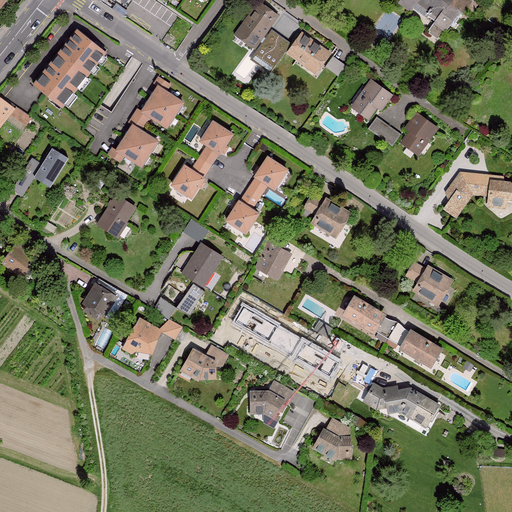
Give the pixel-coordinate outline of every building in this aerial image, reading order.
[(0,0),(0,13),(10,0),(0,0)] [(463,13),(472,1),(471,0),(399,0),(398,2),(410,11),(413,7),(427,17),(429,15),(436,20),(429,29),(431,31),(429,32),(438,39),(439,37),(441,38),(461,12),(463,13)] [(256,52),(271,31),(280,17),(259,3),(234,37),(256,52)] [(115,54),(79,27),(34,87),(46,96),(49,99),(62,108),(70,114),(95,81),(104,69),(112,58),(115,54)] [(274,50),(282,39),(271,31),(256,52),(255,53),(266,61),(274,50)] [(292,35),(287,32),(282,39),(274,50),(284,57),(297,39),(292,35)] [(317,76),(333,55),(303,34),(288,55),(317,76)] [(384,46),(367,34),(362,43),(378,55),(384,46)] [(335,54),(328,64),(340,73),(347,63),(335,54)] [(394,94),(371,78),(350,106),(369,120),(377,108),(381,111),(394,94)] [(186,100),(157,81),(138,110),(167,129),(186,100)] [(0,97),(0,122),(12,107),(0,97)] [(26,114),(17,108),(13,114),(22,119),(26,114)] [(440,128),(417,111),(405,128),(409,131),(400,143),(419,156),(440,128)] [(213,117),(199,140),(222,154),(236,132),(213,117)] [(401,134),(377,117),(368,129),(392,146),(401,134)] [(159,139),(132,121),(114,149),(141,166),(159,139)] [(43,164),(32,157),(13,190),(23,196),(35,177),(50,186),(69,157),(53,147),(43,164)] [(292,171),(270,157),(256,178),(278,193),(292,171)] [(192,198),(206,176),(184,162),(170,184),(192,198)] [(491,179),(506,181),(504,176),(460,172),(445,192),(449,201),(444,208),(457,218),(473,195),(489,197),(491,179)] [(511,201),(511,181),(506,181),(491,179),(489,197),(488,207),(507,209),(508,201),(511,201)] [(118,237),(137,206),(116,193),(96,224),(118,237)] [(316,215),(324,200),(312,193),(304,208),(316,215)] [(353,212),(327,196),(324,200),(316,215),(311,223),(337,238),(353,212)] [(261,212),(239,198),(225,219),(247,233),(261,212)] [(193,218),(186,230),(203,240),(210,227),(193,218)] [(9,229),(2,223),(0,225),(0,231),(4,235),(9,229)] [(285,249),(290,240),(274,231),(255,267),(279,280),(293,253),(285,249)] [(20,239),(15,246),(29,261),(34,250),(20,239)] [(203,242),(201,241),(181,273),(204,287),(224,256),(203,242)] [(29,261),(15,246),(3,262),(24,277),(32,265),(29,261)] [(417,283),(426,268),(414,261),(405,277),(417,283)] [(37,274),(32,265),(24,277),(37,274)] [(417,283),(412,291),(439,307),(455,281),(428,265),(426,268),(417,283)] [(191,313),(202,288),(189,282),(178,307),(191,313)] [(99,283),(97,287),(113,297),(116,293),(99,283)] [(105,314),(115,298),(113,297),(97,287),(96,286),(87,302),(89,304),(103,312),(105,314)] [(389,314),(356,294),(344,314),(376,334),(378,331),(387,317),(389,314)] [(155,308),(170,318),(178,306),(163,296),(155,308)] [(103,312),(89,304),(85,310),(99,318),(103,312)] [(160,329),(140,317),(122,348),(132,354),(136,351),(153,354),(161,331),(162,330),(160,329)] [(389,338),(399,322),(392,320),(387,317),(378,331),(389,338)] [(169,319),(160,329),(162,330),(161,331),(169,336),(176,340),(183,327),(169,319)] [(319,319),(315,328),(329,334),(333,325),(319,319)] [(402,346),(411,332),(405,328),(399,322),(389,338),(402,346)] [(445,348),(413,328),(411,332),(402,346),(401,348),(433,368),(445,348)] [(212,345),(206,355),(217,360),(217,366),(223,366),(229,354),(212,345)] [(206,355),(193,347),(180,371),(199,381),(200,380),(216,379),(217,366),(217,360),(206,355)] [(348,379),(357,362),(335,349),(325,367),(348,379)] [(367,389),(373,381),(377,373),(357,362),(348,379),(367,389)] [(275,380),(270,390),(251,390),(251,414),(264,414),(263,416),(274,422),(280,411),(284,413),(295,392),(275,380)] [(425,427),(438,402),(408,384),(397,386),(396,383),(381,386),(373,381),(367,389),(360,400),(375,408),(384,406),(386,412),(397,410),(425,427)] [(340,436),(351,436),(351,427),(333,418),(327,429),(340,436)] [(353,459),(353,436),(351,436),(340,436),(327,429),(325,428),(313,448),(337,462),(338,460),(353,459)]
